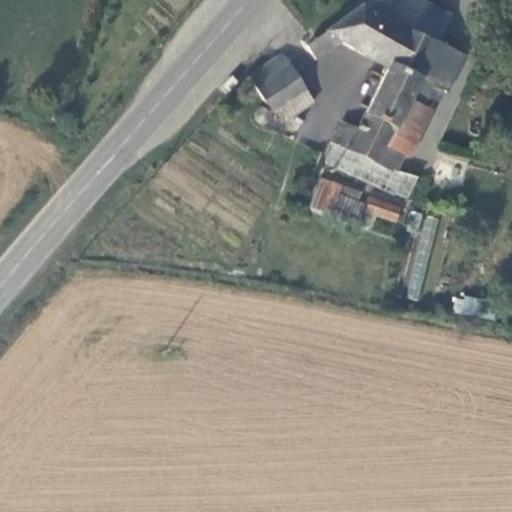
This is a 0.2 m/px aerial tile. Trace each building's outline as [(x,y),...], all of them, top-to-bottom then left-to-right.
[(455,21),(411,0),(378,0),(358,10),(310,47),(316,55),(336,41),(391,72),(359,134),(343,128),(334,150),(377,173),(396,137),(416,146),(430,120),(410,108),(423,84),(445,94),(461,61),(441,51),(455,21)] [(285,52),(249,75),(258,89),(272,112),(308,90),(295,68),(285,52)] [(246,141),(251,137),(252,132),(251,126),(246,122),(240,121),(235,124),(232,128),(232,134),(235,139),(240,142),(246,141)] [(398,227),(406,196),(350,181),(350,182),(319,174),(311,204),(398,227)] [(403,296),(416,299),(439,219),(426,215),(403,296)]
